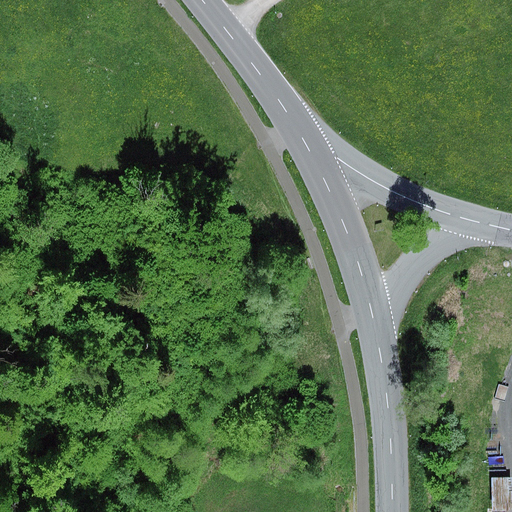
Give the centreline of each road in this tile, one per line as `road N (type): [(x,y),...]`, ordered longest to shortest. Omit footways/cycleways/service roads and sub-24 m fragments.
road 1 (primary): [(392,511),(385,383),(369,306)]
road 2 (primary): [(305,145),(201,0)]
road 3 (primary): [(369,306),(354,251),(305,145)]
road 4 (secondary): [(305,145),(457,217)]
road 5 (secondary): [(457,217),(369,306)]
